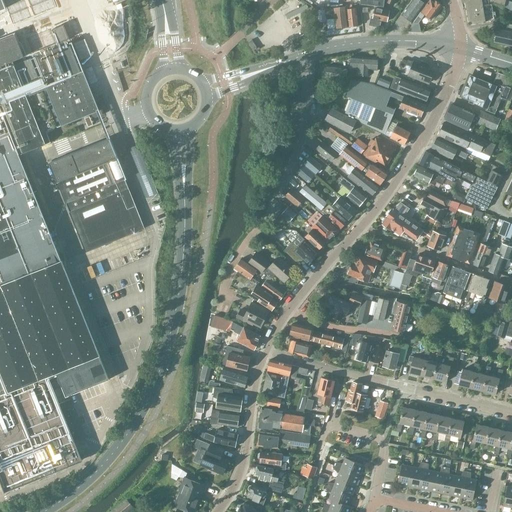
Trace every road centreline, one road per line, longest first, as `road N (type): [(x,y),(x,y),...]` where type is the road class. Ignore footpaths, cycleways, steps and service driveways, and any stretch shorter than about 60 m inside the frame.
road 1 (tertiary): [(42,511),(118,447),(162,364),(181,278),(181,130)]
road 2 (residential): [(263,351),(286,311),(402,171),(449,86),(460,48)]
road 3 (unknown): [(118,119),(43,150),(36,170),(124,393)]
road 4 (residential): [(222,298),(225,273),(266,218),(297,150),(307,107),(300,56)]
road 5 (residential): [(263,351),(511,412)]
road 6 (residential): [(217,511),(243,460),(263,351)]
road 7 (tertiary): [(300,56),(374,42),(460,48)]
